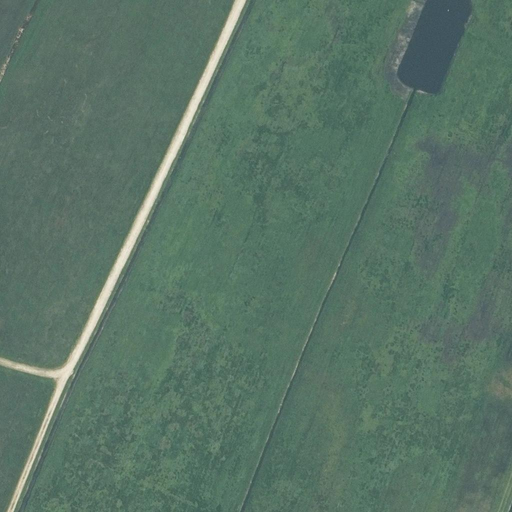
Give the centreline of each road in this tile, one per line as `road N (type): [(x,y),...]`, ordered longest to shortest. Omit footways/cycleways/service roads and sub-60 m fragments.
road 1 (track): [(62,376),(241,0)]
road 2 (track): [(10,511),(62,376)]
